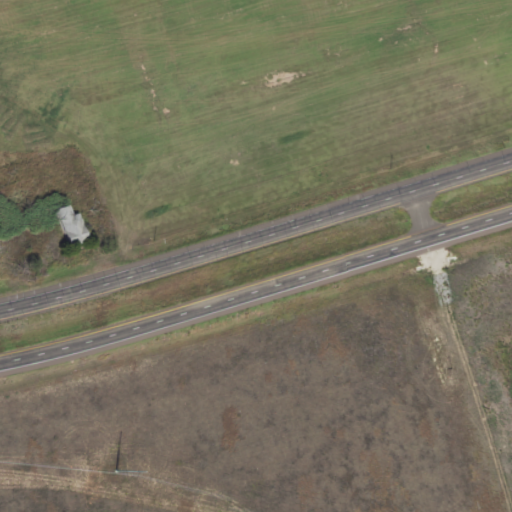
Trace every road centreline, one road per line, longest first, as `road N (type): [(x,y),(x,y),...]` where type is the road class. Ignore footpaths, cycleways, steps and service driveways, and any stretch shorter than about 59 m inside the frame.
road 1 (trunk): [(0,371),(511,219)]
road 2 (trunk): [(511,161),(0,312)]
road 3 (residential): [(503,511),(412,192)]
